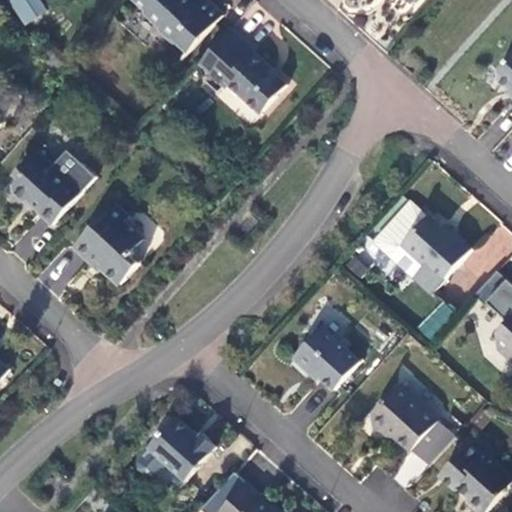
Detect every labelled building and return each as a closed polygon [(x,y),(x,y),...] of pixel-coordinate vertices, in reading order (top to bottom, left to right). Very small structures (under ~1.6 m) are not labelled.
[(13,0),(30,26),(47,14),(37,0),(13,0)] [(200,6),(192,0),(136,0),(146,9),(146,16),(160,29),(160,36),(175,49),(180,43),(191,53),(223,18),(204,1),(200,6)] [(198,67),(222,88),(227,83),(261,114),(283,89),(263,71),(266,67),(252,54),(253,53),(229,32),(198,67)] [(511,64),(511,65),(506,60),(497,71),(497,79),(511,93),(511,106),(511,108),(511,64)] [(86,194),(41,154),(25,171),(28,174),(16,187),(17,194),(24,201),(32,200),(46,212),(43,215),(56,226),(86,194)] [(433,293),(474,247),(448,224),(444,228),(430,215),(428,216),(412,201),(376,241),(433,293)] [(115,206),(75,249),(89,264),(92,261),(120,288),(142,265),(133,256),(145,242),(126,224),(129,220),(115,206)] [(506,285),(495,275),(480,291),(492,301),(506,285)] [(511,285),(509,283),(506,285),(492,301),(491,302),(509,320),(497,332),(501,347),(511,358),(511,285)] [(417,329),(430,340),(454,311),(441,300),(417,329)] [(361,361),(324,330),(294,360),(309,374),(311,371),(335,392),(361,361)] [(0,388),(10,378),(0,367),(0,388)] [(414,449),(439,421),(401,388),(373,417),(372,425),(380,432),(388,432),(411,452),(414,449)] [(184,483),(216,448),(200,435),(197,439),(174,420),(148,450),(184,483)] [(414,449),(432,465),(458,436),(439,421),(414,449)] [(485,459),(469,447),(442,478),(457,493),(459,490),(466,496),(466,503),(476,511),(493,511),(511,491),(511,477),(488,455),(485,459)] [(261,499),(246,486),(221,511),(276,511),(275,511),(277,508),(264,496),(261,499)]
